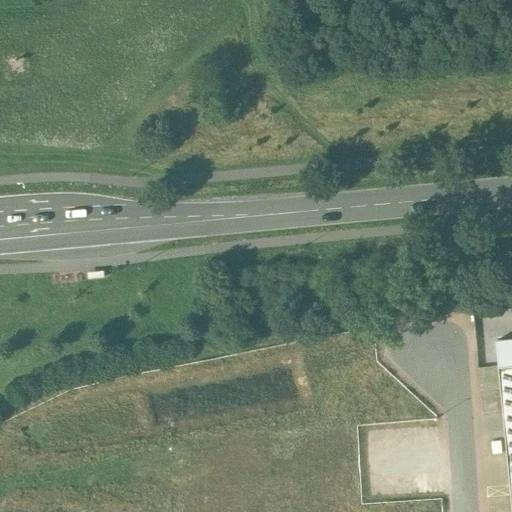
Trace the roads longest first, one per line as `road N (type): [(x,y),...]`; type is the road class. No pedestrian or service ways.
road 1 (secondary): [(0,233),(511,190)]
road 2 (residential): [(465,511),(459,349)]
